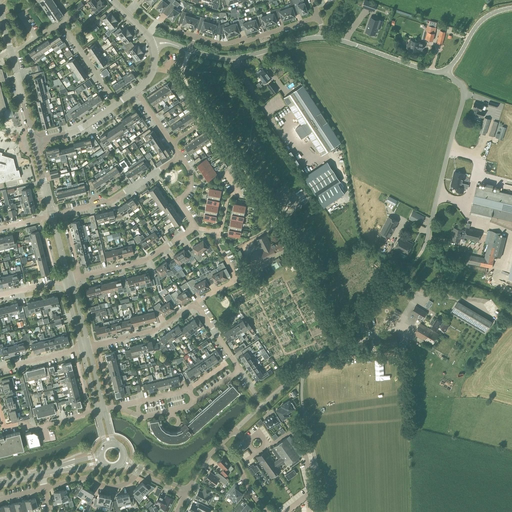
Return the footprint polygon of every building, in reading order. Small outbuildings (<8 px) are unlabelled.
[(64,15),(53,0),(37,0),(53,23),(64,15)] [(96,3),(95,2),(96,1),(94,0),(90,0),(88,2),(92,7),(91,8),(96,14),(105,6),(100,0),(96,3)] [(162,0),(156,8),(161,12),(165,8),(168,10),(172,4),(175,0),(174,0),(167,0),(166,3),(166,2),(162,0)] [(206,0),(210,1),(209,4),(211,5),(214,6),(213,8),(218,10),(218,7),(218,4),(215,3),(216,0),(206,0)] [(227,4),(234,2),(232,0),(225,0),(222,1),(224,8),(228,7),(227,4)] [(289,7),(285,9),(289,19),(295,16),(293,11),(296,10),(293,3),(292,0),(289,0),(291,4),(288,5),(289,7)] [(299,9),(301,15),(307,12),(306,9),(307,9),(306,5),(305,5),(302,0),(301,0),(295,2),(295,1),(297,0),(296,0),(292,0),(293,3),(296,10),(299,9)] [(366,0),(365,0),(363,6),(369,8),(370,6),(375,8),(377,4),(366,0)] [(172,4),(168,10),(171,12),(167,17),(173,21),(179,12),(175,10),(177,7),(172,4)] [(280,7),(275,9),(278,16),(280,15),(282,21),(289,19),(285,9),(284,6),(280,7)] [(275,17),(278,16),(275,9),(270,11),(271,14),(267,15),(270,25),(277,23),(275,17)] [(188,27),(191,17),(187,16),(188,13),(183,11),(181,14),(180,18),(183,19),(182,25),(188,27)] [(98,20),(97,21),(100,24),(101,24),(104,21),(106,24),(115,18),(111,13),(106,17),(104,15),(98,20)] [(199,24),(201,17),(196,15),(195,18),(191,17),(188,27),(195,29),(196,23),(199,24)] [(259,22),(257,16),(257,15),(252,17),(253,20),(249,21),(252,31),(258,29),(257,23),(259,22)] [(264,27),(270,25),(267,15),(261,17),(260,16),(257,16),(259,22),(262,21),(264,27)] [(207,33),(210,23),(206,22),(207,19),(201,17),(199,24),(202,25),(200,31),(207,33)] [(110,33),(115,29),(114,27),(119,22),(115,18),(106,24),(109,27),(107,29),(108,30),(110,33)] [(240,26),(238,20),(238,19),(233,21),(234,24),(230,25),(233,35),(239,33),(238,27),(240,26)] [(252,31),(249,21),(245,23),(243,19),(238,20),(240,26),(241,29),(244,28),(246,33),(252,31)] [(370,19),(367,27),(369,28),(368,32),(375,35),(377,27),(380,28),(383,21),(379,20),(378,22),(370,19)] [(220,25),(220,20),(218,20),(216,25),(210,23),(207,33),(213,35),(215,29),(220,31),(220,25)] [(233,35),(230,25),(229,22),(220,25),(220,31),(220,33),(225,32),(227,37),(233,35)] [(428,25),(426,32),(428,32),(426,39),(433,41),(436,27),(428,25)] [(121,39),(130,32),(126,27),(121,31),(119,29),(114,33),(117,37),(119,36),(121,39)] [(443,45),(446,32),(440,30),(437,43),(443,45)] [(124,50),(131,44),(128,41),(134,37),(130,32),(121,39),(124,42),(122,43),(126,48),(124,50)] [(54,39),(58,46),(64,43),(63,42),(63,41),(62,39),(61,39),(59,36),(54,39)] [(60,49),(58,46),(54,39),(50,42),(48,40),(54,49),(56,52),(60,49)] [(54,50),(54,49),(48,40),(43,43),(48,50),(52,47),(54,50)] [(422,50),(424,44),(409,40),(409,43),(408,43),(407,48),(408,49),(411,49),(410,51),(416,53),(417,48),(422,50)] [(39,46),(43,53),(48,50),(43,43),(39,46)] [(91,53),(98,48),(95,44),(88,48),(91,53)] [(132,56),(141,49),(137,44),(132,49),(129,46),(131,44),(124,50),(128,55),(130,53),(132,56)] [(34,49),(40,58),(45,55),(43,53),(39,46),(34,49)] [(94,58),(101,53),(98,48),(91,53),(94,58)] [(35,61),(40,58),(34,49),(29,52),(31,56),(32,58),(33,58),(35,61)] [(141,49),(132,56),(135,59),(133,61),(136,65),(141,61),(139,58),(145,54),(141,49)] [(97,62),(104,57),(101,53),(94,58),(97,62)] [(104,57),(97,62),(101,67),(108,62),(110,60),(107,56),(104,57)] [(71,67),(78,63),(75,58),(68,63),(71,67)] [(74,72),(81,67),(78,63),(71,67),(74,72)] [(77,76),(84,72),(81,67),(74,72),(77,76)] [(260,69),(256,72),(265,84),(267,82),(271,79),(272,78),(265,69),(263,67),(262,68),(261,67),(259,69),(260,69)] [(136,78),(134,76),(137,74),(133,69),(131,70),(131,71),(126,75),(131,82),(136,78)] [(84,72),(77,76),(80,81),(87,76),(84,72)] [(34,78),(35,84),(44,82),(46,82),(45,77),(42,78),(41,73),(35,75),(36,78),(34,78)] [(126,85),(122,78),(120,75),(118,76),(120,79),(117,81),(122,88),(126,85)] [(126,85),(131,82),(126,75),(122,78),(126,85)] [(90,80),(84,83),(88,88),(93,85),(90,80)] [(172,80),(167,84),(173,93),(176,91),(178,94),(183,90),(176,80),(173,82),(172,80)] [(117,81),(112,84),(113,86),(112,86),(114,88),(115,88),(117,91),(122,88),(117,81)] [(274,94),(279,90),(272,82),(267,86),(274,94)] [(0,116),(7,118),(8,118),(9,118),(10,118),(11,117),(12,117),(13,115),(13,114),(13,113),(13,112),(12,111),(12,110),(11,109),(10,109),(8,109),(7,109),(6,109),(0,84),(0,116)] [(168,96),(173,93),(167,84),(162,87),(168,96)] [(284,98),(302,125),(301,125),(307,135),(308,134),(322,155),(341,142),(303,85),(284,98)] [(38,95),(49,92),(48,89),(50,89),(50,88),(50,86),(37,90),(38,95)] [(163,100),(168,96),(162,87),(157,90),(163,100)] [(158,103),(163,100),(157,90),(152,94),(158,103)] [(36,101),(48,98),(50,97),(49,92),(38,95),(39,100),(36,101)] [(93,97),(98,104),(103,101),(101,97),(99,95),(98,94),(93,97)] [(153,107),(158,103),(152,94),(147,97),(153,107)] [(91,95),(87,98),(88,100),(93,107),(98,104),(93,97),(91,95)] [(89,110),(93,107),(88,100),(84,103),(89,110)] [(481,110),(483,105),(475,102),(473,109),(474,109),(473,115),(478,116),(478,115),(483,117),(485,112),(481,110)] [(49,103),(38,106),(39,111),(50,109),(49,103)] [(76,104),(73,106),(75,109),(80,116),(84,113),(78,104),(77,103),(76,104)] [(89,110),(84,103),(81,105),(80,103),(78,104),(84,113),(89,110)] [(184,114),(191,123),(196,120),(191,113),(194,111),(188,103),(185,104),(190,111),(184,114)] [(69,112),(67,113),(70,119),(73,117),(75,120),(80,116),(75,109),(73,106),(68,110),(69,112)] [(50,109),(39,111),(40,117),(52,114),(52,113),(51,112),(50,109)] [(136,111),(131,114),(135,121),(138,120),(140,123),(144,120),(141,117),(140,118),(136,111)] [(52,114),(40,117),(42,122),(52,119),(52,116),(53,115),(52,114)] [(131,114),(126,117),(131,124),(133,127),(134,126),(132,124),(135,121),(131,114)] [(186,127),(191,123),(184,114),(180,117),(186,127)] [(126,117),(121,121),(122,122),(123,122),(126,127),(127,127),(128,129),(128,130),(130,129),(128,126),(131,124),(126,117)] [(181,130),(186,127),(180,117),(175,121),(181,130)] [(484,117),(479,133),(485,135),(491,119),(484,117)] [(53,124),(52,119),(42,122),(43,128),(47,127),(47,128),(50,127),(50,126),(51,126),(51,127),(55,126),(55,124),(54,123),(53,124)] [(176,134),(181,130),(175,121),(169,124),(176,134)] [(489,135),(494,137),(498,122),(494,121),(489,135)] [(118,125),(123,132),(128,129),(127,127),(126,127),(123,122),(122,122),(118,125)] [(118,125),(114,128),(120,137),(124,134),(123,132),(118,125)] [(497,133),(496,138),(502,140),(506,128),(502,127),(500,134),(497,133)] [(109,131),(114,138),(117,136),(118,138),(119,138),(120,137),(114,128),(109,131)] [(142,134),(146,141),(156,135),(153,130),(151,131),(149,129),(142,134)] [(105,134),(111,143),(113,142),(111,140),(114,138),(109,131),(105,134)] [(199,136),(205,145),(211,141),(212,144),(215,142),(211,137),(209,139),(204,132),(199,136)] [(105,134),(100,138),(102,141),(100,143),(102,147),(106,152),(108,150),(107,149),(108,148),(108,147),(107,146),(111,143),(105,134)] [(146,141),(145,142),(146,144),(148,143),(150,145),(152,144),(159,139),(156,135),(146,141)] [(200,148),(205,145),(199,136),(194,139),(200,148)] [(90,139),(84,141),(86,149),(87,151),(93,150),(93,149),(96,148),(100,146),(96,141),(94,142),(91,143),(90,139)] [(155,149),(162,144),(159,139),(152,144),(155,149)] [(195,152),(200,148),(194,139),(189,142),(195,152)] [(189,142),(184,146),(192,157),(194,156),(193,154),(195,152),(189,142)] [(158,153),(165,148),(162,144),(155,149),(158,153)] [(58,147),(52,149),(54,157),(55,160),(60,158),(61,158),(58,147)] [(58,147),(61,158),(61,160),(61,161),(67,160),(66,157),(64,149),(59,150),(58,147)] [(167,154),(169,154),(165,148),(158,153),(161,158),(159,159),(162,164),(170,158),(167,154)] [(51,158),(54,157),(52,149),(46,150),(47,154),(46,154),(47,157),(48,157),(48,158),(49,160),(50,160),(51,159),(51,158)] [(0,182),(21,177),(19,169),(16,170),(13,158),(2,155),(2,152),(0,151),(0,182)] [(144,157),(137,161),(138,164),(143,171),(150,166),(147,161),(144,157)] [(201,170),(210,164),(209,164),(206,160),(207,159),(197,165),(197,166),(201,170)] [(121,161),(119,163),(125,172),(124,172),(128,178),(132,175),(133,177),(138,174),(133,167),(132,165),(128,167),(127,166),(125,167),(121,161)] [(137,161),(132,165),(133,167),(138,174),(143,171),(138,164),(137,161)] [(110,169),(115,176),(123,171),(117,163),(116,164),(115,162),(112,164),(112,165),(113,167),(110,169)] [(328,162),(305,177),(323,205),(324,207),(345,194),(338,183),(341,182),(334,172),(328,162)] [(204,175),(213,169),(209,165),(210,164),(201,170),(204,175)] [(115,176),(110,169),(109,167),(106,169),(105,168),(103,169),(110,179),(115,176)] [(103,169),(99,172),(106,182),(110,179),(103,169)] [(213,169),(204,175),(207,180),(207,181),(216,175),(216,174),(213,170),(213,169)] [(99,172),(95,175),(97,178),(102,185),(106,182),(99,172)] [(454,172),(451,185),(457,187),(456,191),(463,193),(464,188),(461,187),(464,174),(454,172)] [(90,180),(88,180),(90,188),(90,190),(93,190),(96,188),(96,189),(102,185),(97,178),(94,180),(93,179),(92,179),(90,180)] [(78,186),(80,194),(86,193),(85,189),(88,188),(87,182),(84,183),(84,182),(78,183),(78,186)] [(470,213),(491,218),(492,216),(511,220),(511,194),(492,190),(493,184),(485,182),(484,188),(477,186),(470,213)] [(23,196),(31,194),(31,193),(32,193),(30,189),(30,188),(25,189),(24,186),(18,187),(20,193),(22,193),(23,196)] [(148,189),(143,193),(144,194),(146,193),(148,195),(150,193),(152,196),(160,190),(158,188),(156,186),(149,191),(148,189)] [(203,217),(203,219),(214,221),(215,219),(217,207),(218,204),(220,192),(220,190),(209,188),(209,190),(206,202),(207,202),(206,205),(203,217)] [(65,198),(62,190),(57,191),(57,190),(54,190),(56,196),(57,196),(58,200),(65,198)] [(160,190),(152,196),(155,200),(162,195),(161,193),(162,193),(160,190)] [(21,200),(20,200),(21,202),(33,199),(31,194),(23,196),(21,196),(21,200)] [(162,195),(155,200),(158,205),(166,199),(164,197),(162,195)] [(393,205),(395,200),(387,196),(385,201),(393,205)] [(132,198),(127,202),(133,211),(138,207),(140,205),(135,197),(133,199),(132,198)] [(25,206),(34,204),(33,199),(21,202),(21,204),(22,207),(25,206)] [(161,209),(163,208),(166,206),(165,206),(168,204),(167,202),(168,202),(166,199),(158,205),(161,209)] [(127,202),(123,205),(129,214),(133,211),(127,202)] [(166,206),(163,208),(166,212),(174,207),(172,204),(171,205),(170,203),(168,204),(165,206),(166,206)] [(25,206),(23,207),(24,210),(25,213),(30,212),(30,211),(35,210),(35,209),(35,205),(35,204),(34,205),(34,204),(25,206)] [(245,208),(245,207),(245,206),(234,204),(233,205),(231,218),(230,220),(228,233),(228,234),(239,236),(239,235),(242,222),(242,220),(245,208)] [(120,212),(118,214),(120,220),(126,216),(126,217),(129,215),(123,205),(118,208),(120,212)] [(168,215),(166,216),(168,218),(169,217),(176,212),(175,210),(176,209),(174,207),(166,212),(168,215)] [(113,210),(107,212),(109,220),(110,222),(120,220),(118,214),(114,215),(113,210)] [(409,218),(418,223),(421,215),(413,211),(409,218)] [(169,217),(172,221),(180,216),(178,213),(177,214),(176,212),(169,217)] [(180,216),(172,221),(175,226),(182,221),(181,219),(182,218),(180,216)] [(389,238),(398,221),(389,216),(379,233),(389,238)] [(72,228),(82,226),(80,218),(76,219),(76,221),(70,222),(72,228)] [(75,233),(86,230),(85,225),(82,226),(72,228),(74,228),(75,233)] [(148,232),(154,242),(159,239),(155,233),(158,231),(154,226),(151,228),(153,229),(151,231),(150,230),(152,233),(150,235),(148,232)] [(32,238),(40,236),(39,231),(37,231),(36,227),(29,228),(30,233),(29,233),(30,236),(25,237),(25,240),(28,239),(32,238)] [(454,228),(451,239),(460,241),(460,238),(464,239),(464,238),(479,241),(481,231),(466,228),(466,231),(462,230),(454,228)] [(76,238),(88,235),(86,230),(75,233),(76,238)] [(486,243),(488,244),(485,258),(464,254),(462,262),(492,268),(501,233),(491,231),(489,240),(487,240),(486,243)] [(150,245),(154,242),(148,232),(146,233),(147,236),(145,238),(150,245)] [(145,238),(142,240),(138,234),(133,238),(137,244),(140,242),(145,249),(150,245),(145,238)] [(12,235),(7,236),(10,248),(13,247),(14,249),(17,248),(16,243),(15,243),(12,235)] [(78,243),(86,241),(89,241),(89,240),(89,239),(89,238),(89,237),(88,236),(88,235),(76,238),(78,243)] [(270,244),(271,244),(266,235),(256,240),(261,249),(249,255),(254,264),(275,252),(270,244)] [(2,237),(4,249),(10,248),(7,236),(2,237)] [(400,238),(395,248),(401,251),(401,250),(408,253),(412,246),(406,242),(406,241),(400,238)] [(134,254),(133,253),(135,252),(133,250),(132,246),(135,246),(134,240),(133,240),(128,241),(129,246),(126,246),(128,255),(134,254)] [(198,244),(203,251),(205,250),(206,250),(208,253),(210,253),(214,251),(210,245),(207,247),(203,240),(198,244)] [(271,244),(270,244),(275,252),(277,251),(278,252),(280,251),(280,250),(286,247),(282,240),(274,245),(273,243),(271,244)] [(128,255),(126,246),(123,247),(122,244),(120,244),(123,256),(128,255)] [(201,252),(203,251),(198,244),(193,247),(197,254),(194,256),(198,261),(202,259),(203,257),(201,254),(201,252)] [(118,258),(116,249),(115,247),(112,248),(112,246),(110,247),(113,259),(118,258)] [(184,250),(179,253),(184,260),(186,264),(188,262),(189,262),(191,263),(196,259),(192,254),(188,256),(184,250)] [(171,261),(179,272),(182,270),(184,268),(184,267),(181,263),(182,262),(184,260),(179,253),(174,257),(175,258),(171,261)] [(90,257),(80,260),(81,265),(90,263),(89,261),(91,260),(90,257)] [(328,266),(324,269),(328,276),(337,270),(339,273),(345,270),(341,262),(338,264),(336,260),(327,265),(328,266)] [(357,262),(349,267),(352,272),(366,264),(364,260),(358,264),(357,262)] [(161,265),(167,274),(168,275),(170,274),(171,274),(172,276),(178,273),(179,272),(171,261),(167,264),(166,262),(161,265)] [(216,271),(221,281),(227,278),(226,277),(230,275),(223,262),(218,265),(217,267),(219,269),(216,271)] [(164,277),(167,274),(161,265),(156,268),(159,272),(157,273),(159,275),(158,276),(160,283),(165,282),(164,277)] [(10,271),(11,274),(14,283),(19,282),(17,273),(21,272),(19,266),(16,267),(17,269),(10,271)] [(221,281),(216,271),(215,269),(211,271),(210,270),(205,272),(209,278),(211,277),(212,278),(212,277),(216,283),(221,281)] [(205,280),(209,278),(205,272),(201,275),(200,277),(202,280),(201,281),(199,282),(204,290),(209,287),(205,280)] [(143,274),(145,283),(148,282),(149,285),(151,285),(152,286),(155,285),(153,279),(150,280),(148,273),(143,274)] [(143,274),(138,275),(141,287),(146,286),(145,283),(143,274)] [(138,288),(141,287),(138,275),(132,277),(135,285),(138,284),(138,288)] [(136,290),(135,285),(132,277),(127,278),(129,285),(126,286),(127,292),(127,293),(131,292),(131,291),(136,290)] [(204,290),(199,282),(197,283),(196,283),(194,280),(192,279),(187,282),(191,288),(194,286),(198,293),(203,290),(204,290)] [(127,292),(126,286),(122,287),(121,280),(115,281),(117,289),(118,293),(123,292),(124,293),(127,292)] [(111,295),(113,294),(110,282),(105,284),(107,292),(110,291),(111,295)] [(191,289),(191,288),(187,282),(180,286),(184,291),(182,293),(187,300),(191,297),(187,291),(191,289)] [(348,287),(344,289),(347,295),(352,292),(352,293),(352,292),(355,296),(354,297),(356,301),(371,292),(368,286),(359,291),(358,289),(359,289),(355,282),(348,286),(348,287)] [(100,297),(102,297),(99,285),(94,286),(96,295),(99,294),(100,297)] [(91,296),(96,295),(94,286),(89,288),(89,289),(86,290),(88,300),(92,299),(91,296)] [(187,300),(182,293),(179,295),(177,293),(175,294),(174,292),(171,294),(174,299),(177,297),(182,304),(187,300)] [(164,305),(169,312),(174,309),(171,305),(175,302),(169,293),(164,297),(167,302),(166,302),(167,303),(164,305)] [(48,298),(51,307),(54,306),(55,307),(59,306),(59,303),(57,297),(54,298),(54,296),(48,298)] [(41,312),(40,309),(38,300),(33,302),(35,311),(36,313),(41,312)] [(32,311),(35,311),(33,302),(27,303),(28,306),(24,307),(26,313),(27,313),(28,315),(32,314),(31,312),(32,311)] [(12,305),(14,314),(17,313),(18,313),(20,319),(25,317),(23,311),(20,312),(18,303),(12,305)] [(169,312),(164,305),(162,306),(160,303),(157,305),(156,304),(154,306),(156,312),(160,309),(164,316),(169,312)] [(485,333),(491,323),(457,303),(451,313),(485,333)] [(250,311),(252,310),(249,304),(241,308),(246,319),(252,316),(250,311)] [(427,312),(415,305),(411,313),(423,320),(427,312)] [(8,320),(10,320),(7,306),(1,308),(4,316),(7,315),(8,320)] [(425,311),(431,314),(434,309),(428,306),(425,311)] [(155,314),(152,308),(148,309),(149,313),(146,314),(148,322),(153,321),(153,320),(156,319),(155,314)] [(132,317),(131,314),(130,310),(128,310),(129,315),(132,328),(133,328),(132,326),(137,325),(135,316),(132,317)] [(148,322),(146,314),(143,314),(142,311),(140,311),(142,323),(148,322)] [(127,317),(124,318),(125,321),(127,329),(132,328),(129,315),(127,316),(127,317)] [(114,320),(115,323),(117,332),(122,331),(119,319),(119,318),(114,320)] [(194,320),(189,323),(197,334),(199,333),(197,330),(200,328),(203,325),(198,318),(195,320),(194,320)] [(433,319),(430,324),(433,325),(431,328),(437,331),(439,327),(441,328),(441,329),(446,332),(450,326),(445,323),(444,323),(442,322),(437,319),(435,321),(433,319)] [(238,322),(238,323),(243,331),(244,333),(247,331),(250,329),(251,331),(253,330),(248,322),(245,324),(243,320),(242,321),(242,320),(238,322)] [(103,322),(104,326),(106,334),(112,333),(109,321),(103,322)] [(111,321),(109,321),(112,333),(117,332),(115,323),(112,324),(111,321)] [(197,334),(189,323),(185,326),(189,332),(192,330),(195,335),(197,334)] [(233,325),(232,326),(241,338),(242,340),(244,339),(240,333),(243,331),(238,323),(236,325),(235,324),(233,325)] [(439,334),(420,323),(413,334),(432,345),(439,334)] [(99,325),(95,326),(97,335),(101,334),(101,336),(106,334),(104,326),(99,327),(99,325)] [(174,329),(181,340),(183,339),(182,337),(185,336),(181,329),(179,326),(174,329)] [(191,335),(189,332),(185,326),(181,329),(185,336),(187,338),(191,335)] [(239,339),(241,338),(232,326),(230,328),(228,330),(235,339),(235,340),(238,338),(239,339)] [(180,341),(181,340),(174,329),(169,332),(174,338),(175,340),(178,338),(180,341)] [(224,333),(227,338),(226,338),(230,343),(231,342),(232,341),(235,339),(228,330),(227,329),(224,332),(224,333)] [(169,341),(174,338),(169,332),(165,335),(169,341)] [(43,333),(41,334),(41,336),(42,339),(43,341),(45,350),(50,348),(47,338),(44,339),(44,335),(43,333)] [(54,333),(52,333),(53,337),(53,338),(55,347),(60,346),(61,346),(58,337),(55,338),(54,333)] [(58,337),(61,346),(66,344),(66,343),(69,342),(67,336),(66,334),(62,335),(62,336),(58,337)] [(381,337),(383,348),(398,345),(396,334),(381,337)] [(162,340),(158,343),(161,349),(165,346),(168,349),(171,347),(173,350),(174,348),(170,343),(169,341),(165,335),(160,338),(162,340)] [(17,342),(20,353),(26,351),(24,346),(28,345),(26,336),(23,336),(24,339),(21,339),(21,341),(17,342)] [(29,338),(27,338),(28,345),(32,344),(34,352),(40,351),(37,342),(37,339),(33,340),(32,340),(30,340),(29,338)] [(10,355),(15,354),(11,340),(9,341),(10,343),(7,344),(7,347),(10,356),(10,355)] [(20,353),(17,342),(14,342),(14,340),(11,340),(15,354),(20,353)] [(152,341),(146,343),(148,350),(148,352),(154,350),(154,351),(160,349),(161,349),(158,343),(152,344),(152,341)] [(143,352),(143,354),(146,353),(146,354),(148,354),(149,354),(148,352),(148,350),(146,343),(141,344),(143,352)] [(0,355),(3,354),(4,357),(10,356),(7,347),(4,347),(3,347),(2,344),(0,344),(0,355)] [(130,359),(138,357),(135,345),(130,347),(130,350),(128,350),(129,357),(130,359)] [(243,361),(251,356),(253,355),(249,350),(252,349),(250,346),(242,351),(244,354),(240,357),(242,361),(242,362),(243,361)] [(116,351),(105,354),(107,359),(121,356),(121,354),(117,355),(116,351)] [(206,352),(213,364),(218,360),(217,358),(219,356),(215,351),(210,354),(207,351),(206,352)] [(206,357),(203,358),(209,367),(213,364),(206,352),(204,353),(206,357)] [(251,356),(243,361),(246,366),(254,361),(256,360),(254,357),(255,356),(254,354),(253,355),(251,356)] [(107,359),(108,365),(117,362),(116,360),(117,359),(118,359),(122,358),(121,356),(107,359)] [(199,357),(197,358),(204,370),(209,367),(203,358),(201,360),(199,357)] [(197,363),(194,364),(200,373),(204,370),(197,358),(195,359),(197,363)] [(254,361),(246,366),(249,370),(257,365),(259,364),(257,361),(258,360),(257,358),(256,360),(254,361)] [(57,370),(58,372),(64,370),(72,368),(71,362),(66,364),(66,363),(61,364),(62,368),(61,369),(57,370)] [(189,362),(187,363),(188,364),(196,376),(200,373),(194,364),(193,362),(190,364),(189,362)] [(257,365),(249,370),(252,375),(261,369),(259,366),(261,365),(260,363),(259,364),(257,365)] [(191,379),(196,376),(188,364),(186,366),(188,368),(185,370),(185,371),(183,373),(186,378),(189,376),(191,379)] [(38,368),(40,378),(49,375),(47,367),(45,368),(44,366),(38,368)] [(38,368),(32,369),(35,379),(38,378),(39,383),(42,383),(40,378),(38,368)] [(172,368),(170,368),(171,371),(175,385),(180,384),(179,381),(185,379),(182,373),(178,374),(177,372),(173,373),(173,370),(172,368)] [(26,381),(35,379),(32,369),(26,371),(26,373),(24,373),(26,381)] [(260,377),(261,380),(269,374),(267,372),(265,373),(261,369),(252,375),(253,375),(252,376),(255,379),(256,380),(260,377)] [(162,372),(160,373),(162,378),(162,380),(164,388),(169,386),(167,379),(167,376),(163,377),(162,372)] [(60,380),(60,382),(66,381),(75,378),(74,373),(65,375),(66,378),(64,379),(60,380)] [(148,392),(154,390),(152,382),(150,375),(148,376),(149,381),(143,383),(143,384),(142,384),(144,391),(147,390),(148,392)] [(152,375),(150,375),(152,382),(154,390),(159,389),(157,381),(156,379),(153,380),(152,375)] [(1,388),(11,385),(15,384),(13,377),(2,380),(3,383),(0,384),(1,388)] [(112,380),(113,386),(122,383),(121,381),(122,380),(123,380),(127,379),(126,377),(122,378),(112,380)] [(454,384),(442,378),(439,383),(450,390),(454,384)] [(76,384),(68,386),(68,389),(66,389),(66,390),(63,391),(63,393),(67,392),(69,391),(78,389),(76,384)] [(239,391),(232,384),(186,424),(185,423),(181,426),(183,429),(182,431),(181,431),(177,432),(176,433),(171,433),(170,433),(166,431),(165,431),(162,428),(161,427),(159,423),(159,422),(158,420),(150,421),(150,425),(150,426),(154,433),(155,433),(161,438),(162,439),(169,441),(170,442),(177,441),(178,441),(186,438),(189,435),(188,434),(192,431),(193,432),(196,430),(196,429),(200,426),(206,421),(206,420),(210,417),(211,417),(216,412),(216,411),(220,408),(221,408),(227,403),(226,402),(231,399),(237,394),(237,393),(239,391)] [(5,391),(5,394),(12,392),(11,385),(1,388),(2,392),(5,391)] [(125,390),(129,389),(129,387),(123,389),(115,391),(116,397),(125,394),(124,391),(125,391),(125,390)] [(4,397),(5,401),(14,399),(18,398),(17,391),(12,392),(5,394),(6,397),(4,397)] [(69,400),(65,401),(66,403),(71,402),(80,399),(79,394),(70,396),(68,397),(69,400)] [(44,405),(41,406),(44,416),(50,414),(47,404),(45,397),(43,398),(45,403),(43,403),(44,405)] [(8,405),(9,408),(16,406),(19,405),(19,403),(18,402),(15,403),(14,399),(5,401),(6,405),(8,405)] [(69,404),(70,408),(73,407),(82,405),(80,399),(66,403),(66,405),(69,404)] [(282,407),(276,410),(282,420),(286,418),(284,415),(294,409),(293,407),(294,406),(291,402),(290,403),(289,401),(281,406),(282,407)] [(47,404),(50,414),(56,413),(55,411),(58,410),(56,402),(47,404)] [(7,411),(8,415),(17,413),(16,409),(19,408),(20,407),(19,405),(16,406),(9,408),(9,410),(7,411)] [(38,417),(44,416),(41,406),(32,408),(34,416),(37,415),(38,417)] [(17,413),(8,415),(9,419),(11,418),(12,421),(22,419),(21,417),(20,416),(18,417),(17,413)] [(277,416),(274,418),(273,415),(264,421),(268,427),(274,423),(276,426),(281,423),(277,416)] [(38,434),(37,433),(35,432),(33,431),(33,432),(31,432),(25,433),(29,447),(40,444),(39,437),(38,437),(38,434)] [(20,432),(0,436),(0,454),(13,451),(13,452),(17,452),(21,450),(21,449),(24,448),(24,447),(23,447),(20,432)] [(260,462),(255,466),(259,471),(264,468),(271,478),(281,471),(278,466),(284,462),(287,466),(289,464),(290,467),(300,460),(298,458),(300,457),(298,455),(300,453),(290,438),(288,440),(286,438),(274,447),(281,457),(274,462),(265,448),(255,454),(260,462)] [(238,455),(242,459),(249,453),(245,449),(238,455)] [(230,472),(227,469),(227,468),(230,465),(224,458),(223,459),(222,459),(218,463),(223,469),(221,472),(225,476),(230,472)] [(294,470),(285,475),(288,479),(296,474),(294,470)] [(226,479),(218,473),(216,476),(210,472),(207,477),(206,476),(203,481),(206,483),(208,483),(209,484),(210,486),(212,485),(213,486),(218,479),(224,483),(226,479)] [(138,486),(145,495),(149,491),(150,492),(155,488),(148,484),(146,486),(143,482),(138,486)] [(234,484),(227,493),(230,495),(229,495),(228,497),(234,502),(235,500),(236,501),(237,500),(238,501),(239,501),(240,500),(240,499),(240,498),(239,497),(242,494),(235,489),(238,486),(234,484)] [(82,499),(88,489),(82,486),(80,490),(77,488),(73,495),(76,497),(77,496),(82,499)] [(141,499),(145,495),(138,486),(133,491),(136,494),(134,496),(139,502),(142,500),(141,499)] [(199,490),(195,498),(208,504),(212,497),(208,495),(211,490),(205,487),(203,491),(201,492),(199,490)] [(60,491),(63,501),(68,500),(69,501),(72,501),(70,493),(67,494),(66,489),(60,491)] [(88,489),(82,499),(87,502),(87,503),(90,505),(94,498),(91,496),(93,492),(88,489)] [(57,503),(63,501),(60,491),(54,492),(55,497),(52,498),(54,505),(57,504),(57,503)] [(125,505),(131,504),(131,505),(135,505),(133,497),(129,498),(128,493),(122,495),(125,505)] [(102,508),(105,495),(98,494),(98,498),(95,498),(93,506),(102,508)] [(105,495),(102,508),(102,507),(108,508),(108,509),(111,509),(113,502),(110,501),(111,497),(105,495)] [(119,507),(125,505),(122,495),(116,496),(117,501),(114,501),(116,509),(120,509),(119,507)] [(161,505),(160,507),(168,511),(174,499),(166,496),(164,499),(163,498),(159,496),(156,502),(161,505)] [(25,511),(28,511),(27,509),(25,501),(20,502),(22,510),(22,511),(25,511)] [(200,503),(198,508),(192,504),(189,511),(191,511),(199,511),(200,511),(201,511),(210,511),(211,509),(200,503)]
